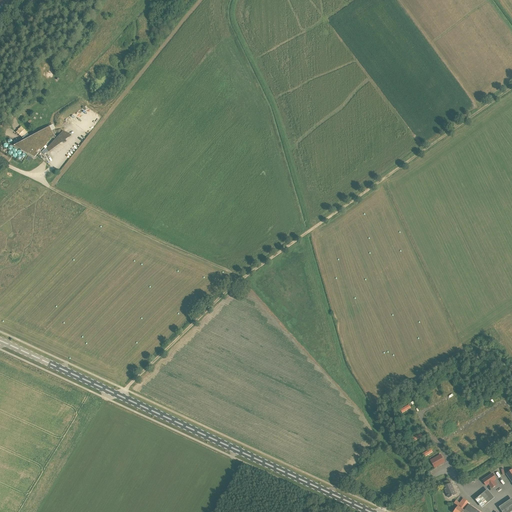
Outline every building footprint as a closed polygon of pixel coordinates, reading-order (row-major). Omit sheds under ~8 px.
[(21,126),(15,132),(22,139),(28,133),(21,126)] [(51,132),(50,129),(25,143),(14,149),(28,156),(28,155),(35,159),(38,156),(37,154),(39,152),(41,153),(53,140),(52,139),(54,137),(51,132)] [(52,139),(53,140),(55,141),(47,150),(49,153),(72,137),(63,131),(57,139),(54,137),(52,139)] [(409,405),(400,410),(402,413),(411,408),(409,405)] [(423,437),(421,433),(412,438),(414,442),(423,437)] [(433,452),(431,449),(422,454),(424,458),(433,452)] [(441,455),(430,460),(435,468),(445,462),(441,455)] [(493,481),(496,479),(492,474),(482,480),(486,486),(489,484),(492,488),(496,485),(493,481)] [(449,480),(442,483),(448,498),(456,494),(449,480)] [(476,499),(482,508),(495,498),(489,490),(476,499)] [(463,511),(469,505),(467,503),(468,502),(463,498),(460,503),(458,506),(453,511),(463,511)] [(511,498),(500,507),(502,511),(510,511),(511,511),(511,498)]
